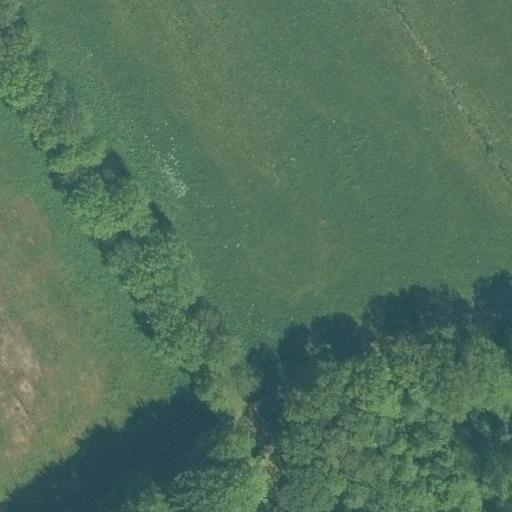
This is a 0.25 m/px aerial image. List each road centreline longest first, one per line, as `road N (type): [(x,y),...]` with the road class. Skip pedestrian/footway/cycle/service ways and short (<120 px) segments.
road 1 (track): [(511,317),(453,323),(341,358),(290,384),(106,511)]
road 2 (track): [(0,36),(244,417)]
